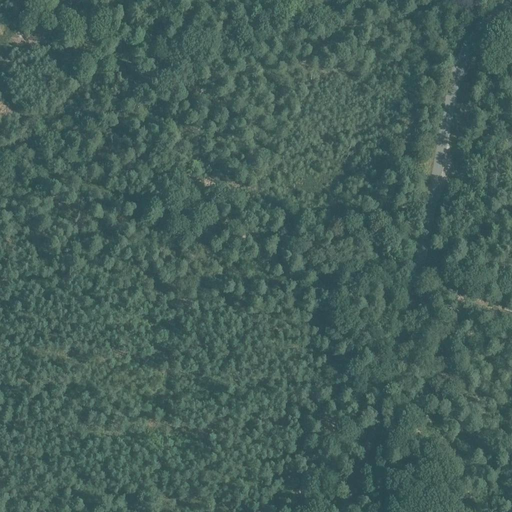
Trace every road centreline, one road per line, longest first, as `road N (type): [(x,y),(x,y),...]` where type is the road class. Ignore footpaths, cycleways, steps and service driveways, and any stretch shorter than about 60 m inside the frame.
road 1 (tertiary): [(346,511),(421,263),(455,76),(474,35),(510,0)]
road 2 (track): [(156,511),(177,234),(189,215),(214,203),(378,251)]
road 3 (track): [(376,0),(203,47),(50,141),(29,146),(0,138)]
road 4 (track): [(389,271),(0,160)]
